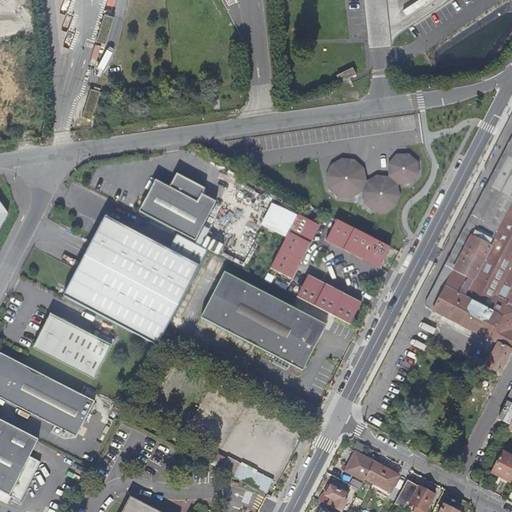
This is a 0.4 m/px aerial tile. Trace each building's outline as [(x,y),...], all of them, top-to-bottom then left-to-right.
[(351,77),(356,74),(352,67),(338,75),(341,82),(351,77)] [(100,92),(90,89),(82,117),(91,120),(100,92)] [(358,122),(331,127),(333,140),(361,135),(358,122)] [(427,280),(415,301),(438,314),(498,345),(487,366),(500,373),(511,351),(511,138),(487,187),(472,216),(480,221),(468,243),(460,239),(452,255),(460,259),(454,271),(442,265),(433,283),(427,280)] [(416,177),(416,176),(416,165),(415,165),(407,157),(406,157),(395,157),(395,158),(387,166),(387,167),(388,178),(386,180),(375,178),(365,184),(364,183),(361,171),(352,163),(340,162),(330,168),(329,168),(324,179),(327,191),(336,199),(348,200),(349,200),(363,206),(371,213),(372,213),(383,215),(392,209),(393,209),(397,199),(397,198),(397,186),(408,186),(408,185),(416,177)] [(169,188),(156,181),(139,212),(196,241),(216,202),(203,196),(206,190),(176,174),(169,188)] [(0,198),(0,228),(10,209),(0,198)] [(105,216),(63,296),(158,346),(166,327),(207,250),(171,231),(163,247),(105,216)] [(296,217),(270,268),(291,279),(317,228),(296,217)] [(388,251),(335,223),(324,244),(377,272),(388,251)] [(327,324),(225,272),(201,318),(276,357),(274,363),(288,370),(291,364),(304,371),(327,324)] [(308,275),(297,296),(350,324),(361,303),(308,275)] [(51,313),(33,346),(94,378),(114,340),(100,332),(97,337),(51,313)] [(1,352),(0,353),(0,396),(77,436),(95,400),(1,352)] [(511,390),(505,403),(507,404),(498,421),(510,427),(511,422),(511,390)] [(40,438),(0,417),(0,489),(11,495),(32,455),(40,438)] [(511,456),(504,452),(493,473),(511,482),(511,479),(511,456)] [(345,472),(364,482),(365,480),(374,463),(355,453),(345,472)] [(42,461),(32,455),(11,495),(22,500),(42,461)] [(397,475),(374,463),(365,480),(391,494),(395,485),(393,484),(397,475)] [(248,467),(242,482),(269,493),(275,479),(248,467)] [(349,477),(345,483),(359,491),(363,485),(349,477)] [(426,511),(434,496),(407,482),(394,506),(404,511),(407,504),(423,511),(426,511)] [(331,499),(328,507),(338,511),(340,511),(346,501),(343,500),(346,495),(331,487),(325,496),(331,499)] [(160,511),(133,497),(125,511),(160,511)]
